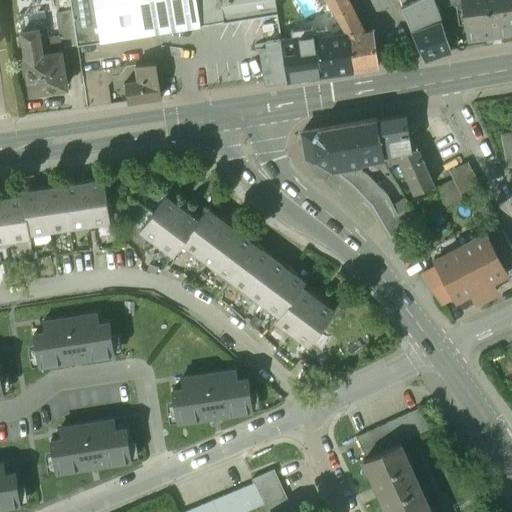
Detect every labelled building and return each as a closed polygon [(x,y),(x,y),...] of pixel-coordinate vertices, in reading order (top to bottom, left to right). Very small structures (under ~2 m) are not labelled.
[(70,0),(74,27),(77,44),(222,20),(222,21),(276,13),(274,0),(70,0)] [(363,31),(347,0),(316,0),(322,9),(329,4),(340,23),(346,33),(352,70),(378,66),(372,29),(363,31)] [(418,0),(401,8),(424,59),(449,50),(430,0),(418,0)] [(511,0),(463,0),(469,37),(511,29),(511,0)] [(340,23),(329,4),(322,9),(320,10),(328,25),(333,27),(340,23)] [(74,27),(62,30),(64,46),(77,44),(74,27)] [(61,50),(41,53),(37,29),(22,32),(26,56),(25,56),(31,92),(35,92),(35,93),(46,91),(46,90),(66,87),(61,50)] [(346,33),(317,38),(320,62),(322,74),(352,70),(346,33)] [(316,34),(281,39),(287,79),(322,74),(317,38),(316,34)] [(271,46),(260,48),(265,82),(287,79),(281,39),(270,41),(271,46)] [(156,61),(134,64),(137,79),(124,81),(127,101),(161,96),(156,61)] [(405,114),(376,119),(383,155),(396,153),(412,150),(412,149),(405,114)] [(376,119),(301,132),(306,156),(316,159),(332,168),(351,184),(372,206),(390,237),(406,229),(384,199),(366,175),(350,166),(361,164),(361,159),(383,155),(376,119)] [(412,150),(396,153),(400,162),(416,194),(433,186),(416,148),(412,149),(412,150)] [(396,153),(383,155),(385,163),(387,168),(400,162),(396,153)] [(103,179),(83,182),(89,223),(110,219),(103,179)] [(436,195),(410,206),(419,219),(465,199),(455,180),(434,189),(436,195)] [(83,182),(63,185),(69,226),(89,223),(83,182)] [(63,185),(43,188),(49,229),(69,226),(63,185)] [(43,188),(22,191),(23,195),(29,232),(49,229),(43,188)] [(23,195),(3,198),(10,239),(30,236),(29,232),(23,195)] [(165,196),(140,229),(157,241),(181,208),(165,196)] [(3,198),(0,198),(0,240),(10,239),(3,198)] [(181,208),(157,241),(173,254),(182,242),(182,241),(197,221),(197,220),(181,208)] [(206,208),(197,220),(197,221),(182,241),(182,242),(198,254),(223,221),(206,208)] [(223,221),(198,254),(214,266),(239,233),(223,221)] [(511,266),(511,246),(503,230),(489,238),(505,270),(511,266)] [(239,233),(214,266),(231,278),(255,245),(239,233)] [(487,234),(461,247),(487,297),(497,292),(492,281),(507,273),(505,270),(489,238),(487,234)] [(255,245),(231,278),(247,290),(272,257),(255,245)] [(461,247),(436,260),(454,296),(456,299),(471,292),(477,302),(487,297),(461,247)] [(288,270),(272,257),(247,290),(263,302),(288,270)] [(439,266),(422,275),(440,303),(454,296),(439,266)] [(288,270),(263,302),(279,314),(279,315),(300,287),(301,287),(304,282),(288,270)] [(300,287),(279,315),(279,314),(275,319),(292,332),(317,299),(301,287),(300,287)] [(317,299),(292,332),(309,344),(333,311),(317,299)] [(44,331),(34,333),(39,365),(114,353),(109,321),(99,323),(97,313),(78,316),(79,319),(62,322),(62,318),(42,321),(44,331)] [(183,388),(172,390),(177,421),(252,409),(248,378),(237,380),(236,369),(217,372),(217,376),(201,378),(200,375),(181,378),(183,388)] [(421,408),(356,437),(366,459),(400,444),(431,430),(421,408)] [(61,438),(50,440),(55,471),(131,459),(126,428),(116,430),(114,419),(95,422),(95,426),(79,428),(78,425),(59,428),(61,438)] [(366,459),(365,459),(388,511),(422,511),(429,509),(400,444),(366,459)] [(0,506),(21,503),(16,472),(5,474),(4,464),(0,464),(0,506)] [(273,469),(253,479),(255,483),(264,504),(267,511),(290,511),(292,511),(273,469)] [(255,483),(184,511),(244,511),(264,504),(255,483)]
